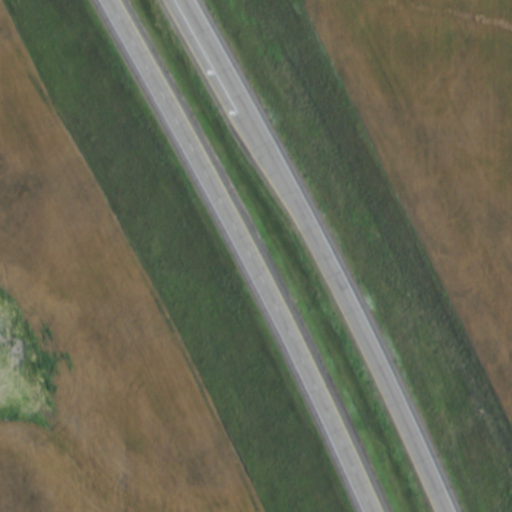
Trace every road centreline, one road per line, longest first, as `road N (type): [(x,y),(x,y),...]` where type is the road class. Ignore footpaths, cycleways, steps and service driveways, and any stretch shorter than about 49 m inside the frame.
road 1 (trunk): [(106,0),(283,317),(368,511)]
road 2 (trunk): [(444,511),(365,336),(237,106)]
road 3 (trunk): [(237,106),(178,0)]
